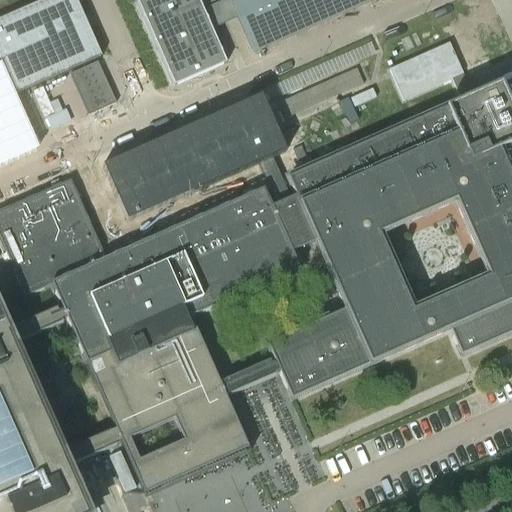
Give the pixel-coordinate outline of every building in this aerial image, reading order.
[(0,21),(0,69),(12,98),(100,59),(88,31),(82,17),(81,17),(74,0),(47,0),(3,20),(0,21)] [(137,0),(136,1),(173,85),(225,62),(209,25),(203,12),(198,0),(137,0)] [(203,12),(209,25),(234,15),(250,51),(364,0),(227,0),(228,1),(203,12)] [(448,42),(386,69),(400,101),(451,78),(461,101),(472,96),(462,73),(448,42)] [(96,64),(68,76),(87,117),(115,105),(96,64)] [(354,69),(309,88),(318,109),(363,90),(354,69)] [(0,166),(35,151),(0,71),(0,166)] [(260,89),(264,99),(290,87),(285,78),(260,89)] [(246,451),(223,399),(278,375),(290,402),(442,334),(448,332),(455,350),(464,346),(468,354),(474,352),(511,335),(511,114),(504,97),(500,86),(473,98),(462,103),(286,180),(294,199),(289,201),(275,207),(270,209),(262,191),(104,260),(91,232),(69,182),(0,212),(0,246),(20,292),(23,299),(50,288),(61,313),(119,443),(142,496),(246,451)] [(259,95),(99,165),(110,191),(106,193),(111,204),(115,202),(122,219),(124,222),(126,221),(256,164),(257,167),(275,207),(289,201),(270,157),(284,152),(259,95)] [(0,511),(83,511),(64,467),(119,443),(114,432),(59,456),(11,348),(66,324),(61,313),(7,337),(0,322),(0,511)]
